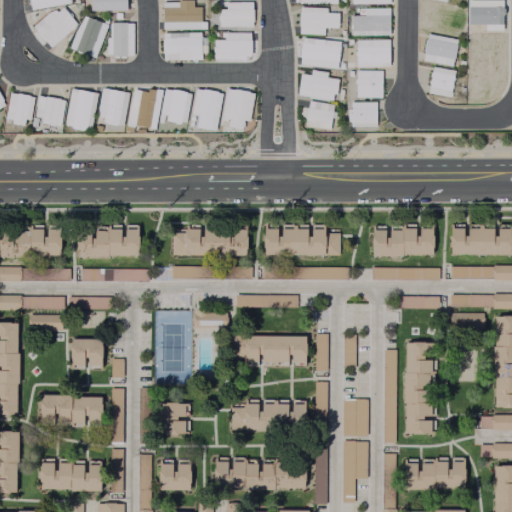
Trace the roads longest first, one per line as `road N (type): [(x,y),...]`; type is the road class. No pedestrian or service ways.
road 1 (residential): [(12,0),(13,74),(275,74)]
road 2 (secondary): [(0,177),(208,177)]
road 3 (residential): [(270,0),(275,177)]
